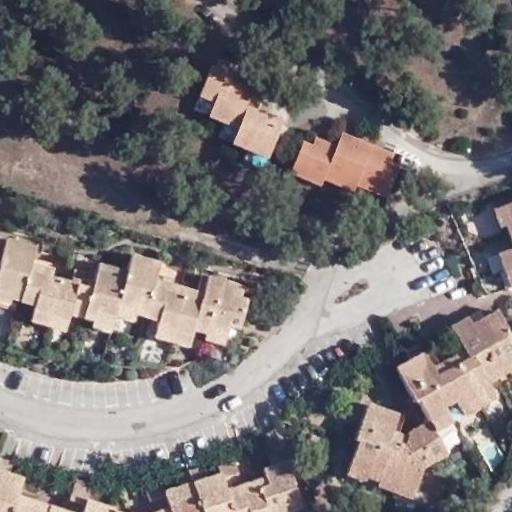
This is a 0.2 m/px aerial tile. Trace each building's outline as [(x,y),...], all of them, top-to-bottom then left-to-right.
[(244,123),(280,136),(295,96),(268,86),(272,71),(243,59),(248,43),(230,37),(227,45),(220,43),(210,76),(224,80),(218,96),(250,107),(244,123)] [(369,164),(398,173),(411,140),(404,137),(406,132),(352,110),(347,121),(324,113),(321,121),(314,118),(302,152),(331,163),(334,158),(366,170),(369,164)] [(511,210),(511,197),(510,190),(499,192),(505,212),(511,210)] [(201,308),(221,312),(223,303),(238,308),(244,277),(231,274),(234,260),(202,252),(200,262),(198,270),(153,259),(155,251),(157,240),(129,232),(125,250),(93,241),(90,256),(89,266),(24,250),(27,240),(30,226),(0,219),(0,220),(0,271),(6,272),(4,280),(23,284),(22,291),(62,299),(64,293),(88,299),(87,307),(105,313),(111,295),(113,283),(133,286),(132,293),(155,298),(153,304),(187,312),(189,307),(201,308)] [(511,268),(511,231),(501,235),(511,269),(511,268)] [(89,266),(90,256),(27,240),(24,250),(89,266)] [(198,270),(200,262),(155,251),(153,259),(198,270)] [(130,300),(132,293),(133,286),(113,283),(111,295),(130,300)] [(511,296),(507,287),(489,296),(484,291),(463,304),(475,327),(480,334),(449,352),(444,346),(432,322),(416,331),(420,338),(407,345),(427,382),(432,380),(441,397),(459,387),(456,381),(466,377),(469,381),(502,364),(499,358),(511,350),(511,296)] [(59,310),(62,299),(22,291),(20,301),(59,310)] [(185,326),(187,312),(153,304),(149,316),(185,326)] [(220,322),(221,312),(201,308),(199,319),(220,322)] [(480,334),(475,327),(444,346),(449,352),(480,334)] [(507,373),(502,364),(469,381),(475,391),(507,373)] [(447,408),(441,397),(420,409),(420,414),(417,423),(396,415),(400,407),(405,390),(375,378),(360,417),(366,420),(359,438),(377,443),(391,446),(388,453),(425,464),(431,446),(459,430),(447,408)] [(459,387),(441,397),(447,408),(464,397),(459,387)] [(417,423),(420,414),(400,407),(396,415),(417,423)] [(16,483),(19,474),(22,459),(8,454),(11,444),(0,441),(0,509),(12,511),(194,511),(193,508),(228,499),(229,504),(253,497),(255,501),(276,494),(279,502),(292,498),(289,487),(300,483),(284,423),(254,434),(261,457),(241,463),(227,468),(225,462),(220,446),(233,444),(231,433),(172,444),(174,461),(166,463),(170,475),(173,484),(142,494),(139,487),(85,475),(84,480),(82,488),(80,499),(16,483)] [(371,459),(373,454),(377,443),(359,438),(353,451),(371,459)] [(373,454),(386,458),(388,453),(391,446),(377,443),(373,454)] [(148,468),(166,463),(163,453),(144,457),(148,468)] [(420,477),(425,464),(388,453),(386,458),(385,462),(420,477)] [(67,475),(84,480),(85,475),(88,461),(73,456),(67,475)] [(227,468),(241,463),(240,456),(225,462),(227,468)] [(82,488),(19,474),(16,483),(80,499),(82,488)] [(170,475),(139,487),(142,494),(173,484),(170,475)] [(276,494),(255,501),(259,509),(279,502),(276,494)] [(193,508),(194,511),(230,511),(232,511),(229,504),(228,499),(193,508)]
